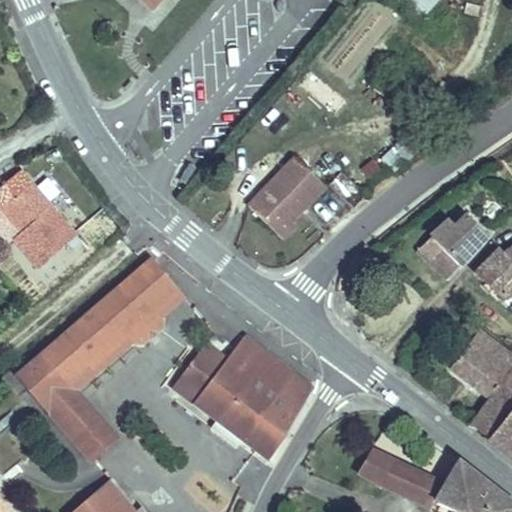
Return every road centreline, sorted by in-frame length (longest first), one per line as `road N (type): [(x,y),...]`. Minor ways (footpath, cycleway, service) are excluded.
road 1 (tertiary): [(25,0),(80,112),(137,192),(286,311)]
road 2 (unclassified): [(286,311),(369,222),(511,114)]
road 3 (tertiary): [(262,511),(354,363)]
road 4 (tertiary): [(511,483),(375,379)]
